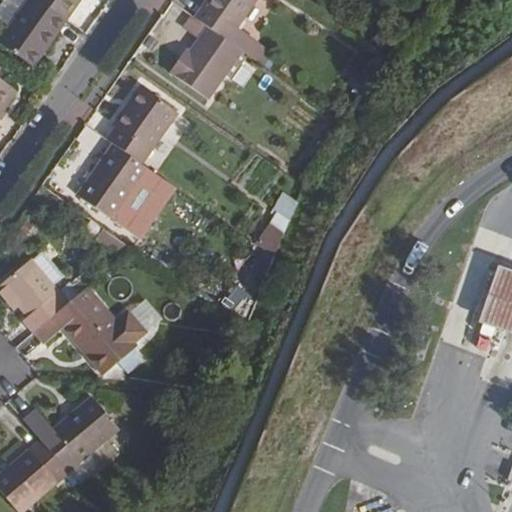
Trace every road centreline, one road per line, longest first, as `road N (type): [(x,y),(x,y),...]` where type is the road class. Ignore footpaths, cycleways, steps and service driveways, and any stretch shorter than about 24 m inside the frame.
road 1 (secondary): [(511,163),(465,190),(422,237),(304,511)]
road 2 (residential): [(0,193),(135,0)]
